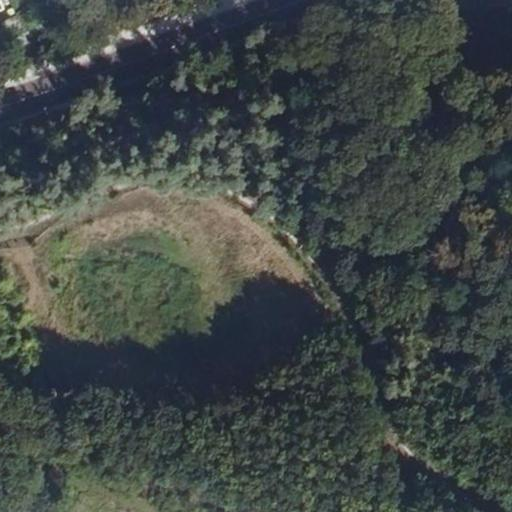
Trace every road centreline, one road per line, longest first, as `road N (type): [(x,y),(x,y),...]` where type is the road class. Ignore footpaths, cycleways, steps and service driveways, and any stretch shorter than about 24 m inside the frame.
road 1 (track): [(490,511),(423,473),(388,435),(347,320),(303,257),(248,204),(198,182),(158,176),(0,232)]
road 2 (tertiary): [(303,0),(0,105)]
